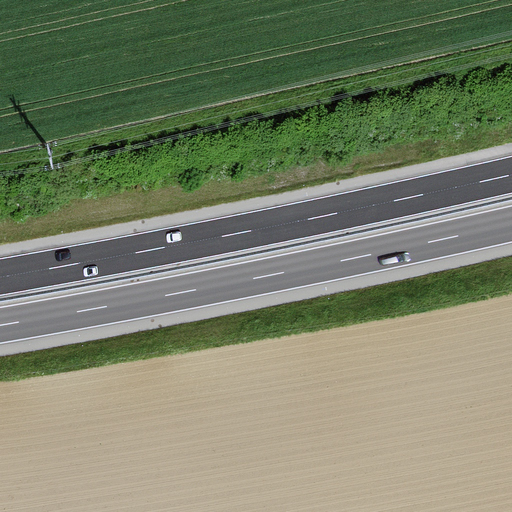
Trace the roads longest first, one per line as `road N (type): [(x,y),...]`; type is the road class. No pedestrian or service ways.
road 1 (motorway): [(511,174),(0,276)]
road 2 (motorway): [(0,324),(511,223)]
